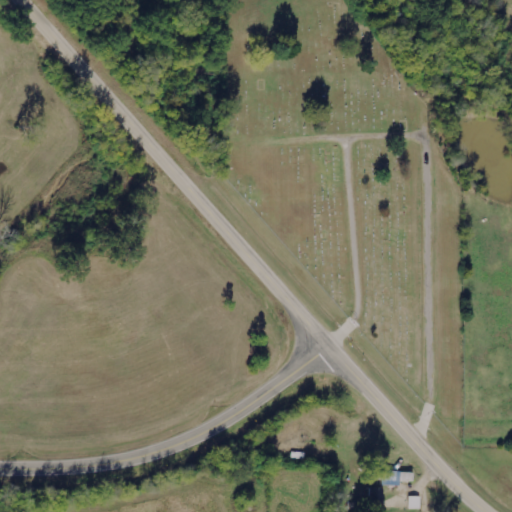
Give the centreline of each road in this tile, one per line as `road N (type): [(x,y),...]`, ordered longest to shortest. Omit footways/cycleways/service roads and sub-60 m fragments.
road 1 (tertiary): [(328,350),(18,0)]
road 2 (tertiary): [(0,472),(130,467),(201,441),(328,350)]
road 3 (tertiary): [(328,350),(481,511)]
